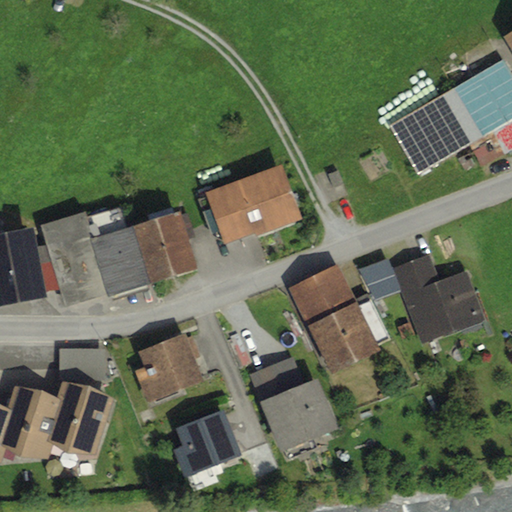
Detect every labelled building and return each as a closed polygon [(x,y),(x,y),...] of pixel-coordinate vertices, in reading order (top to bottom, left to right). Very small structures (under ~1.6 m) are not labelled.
[(511,68),(507,59),(394,123),(424,175),(511,125),(511,68)] [(294,171),(214,194),(229,244),(309,221),(294,171)] [(83,214),(45,226),(68,299),(107,286),(108,292),(196,263),(180,213),(127,230),(120,207),(85,218),(83,214)] [(29,231),(0,237),(0,299),(41,291),(29,231)] [(443,255),(399,272),(428,345),(491,321),(473,277),(454,284),(443,255)] [(349,269),(299,291),(335,374),(386,352),(349,269)] [(155,367),(144,371),(153,399),(209,381),(193,333),(149,348),(155,367)] [(105,348),(58,348),(58,382),(105,382),(105,348)] [(292,365),(257,379),(288,454),(345,431),(325,382),(302,391),(292,365)] [(65,386),(60,402),(16,389),(9,410),(0,407),(0,454),(3,444),(44,456),(48,440),(93,453),(109,399),(65,386)] [(235,411),(189,428),(196,444),(187,445),(199,476),(252,455),(235,411)]
